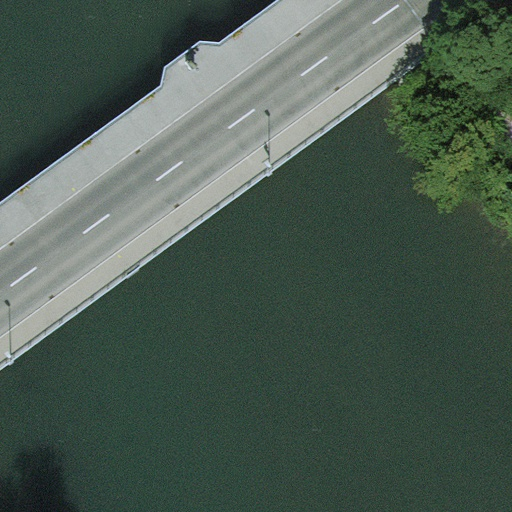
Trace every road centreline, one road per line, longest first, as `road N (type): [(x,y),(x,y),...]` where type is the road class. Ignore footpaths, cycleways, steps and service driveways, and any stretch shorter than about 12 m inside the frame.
road 1 (secondary): [(397,0),(0,292)]
road 2 (track): [(376,0),(452,107),(511,147)]
